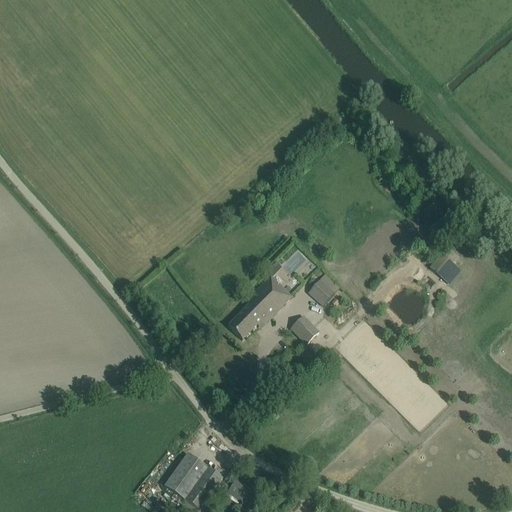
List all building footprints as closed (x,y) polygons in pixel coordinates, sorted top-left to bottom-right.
[(249,307),(241,314),(228,328),(241,342),(256,327),(259,330),(267,323),(291,298),(270,277),(245,302),(249,307)] [(314,288),(313,289),(323,298),(318,304),(322,308),(334,295),(320,282),(314,288)] [(291,330),(306,346),(318,334),(303,318),(291,330)] [(181,464),(165,488),(198,511),(200,511),(216,489),(238,504),(240,502),(246,507),(249,504),(254,495),(236,481),(231,488),(228,486),(222,481),(222,480),(187,456),(181,464)] [(153,495),(154,492),(148,489),(144,497),(162,506),(167,497),(160,494),(158,498),(153,495)]
